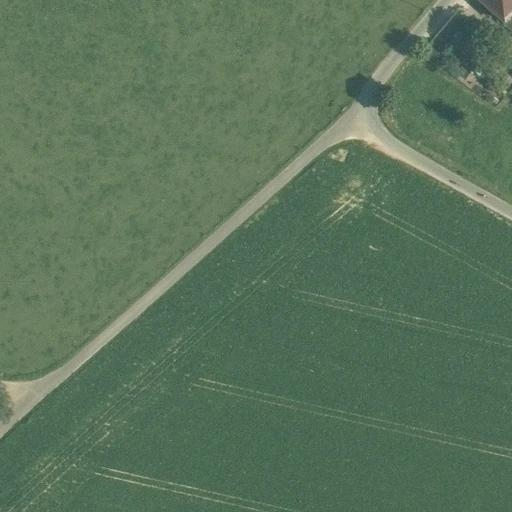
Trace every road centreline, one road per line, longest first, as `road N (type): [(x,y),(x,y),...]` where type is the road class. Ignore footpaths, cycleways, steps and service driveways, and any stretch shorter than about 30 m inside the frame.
road 1 (unclassified): [(0,431),(351,117)]
road 2 (unclassified): [(511,211),(351,117)]
road 3 (unclassified): [(351,117),(451,0)]
